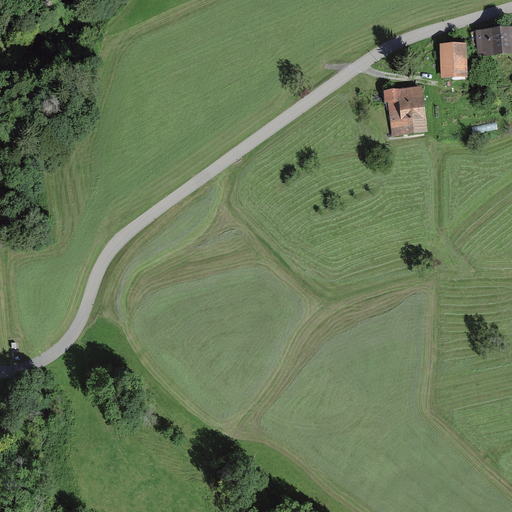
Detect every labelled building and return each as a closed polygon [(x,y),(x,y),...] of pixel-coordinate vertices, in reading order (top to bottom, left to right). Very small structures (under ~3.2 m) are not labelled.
[(511,55),(511,30),(481,33),(483,58),(511,55)] [(474,79),(473,49),(449,49),(450,79),(474,79)] [(429,115),(426,92),(390,96),(393,120),(429,115)] [(432,140),(429,115),(393,120),(396,145),(432,140)] [(476,132),(498,127),(497,121),(474,126),(476,132)]
